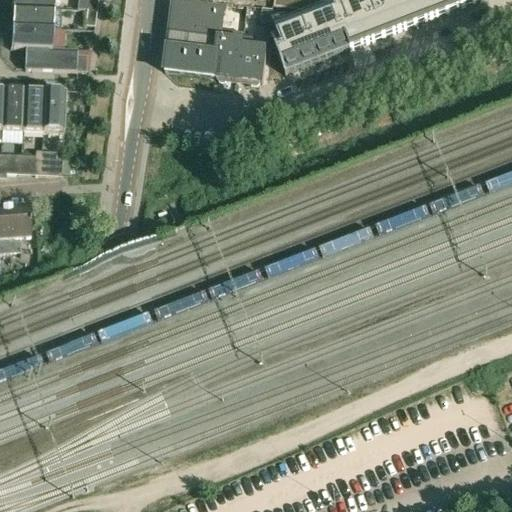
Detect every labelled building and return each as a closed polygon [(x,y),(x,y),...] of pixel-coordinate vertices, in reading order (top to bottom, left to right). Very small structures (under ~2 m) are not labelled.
[(11,0),(12,10),(52,11),(52,0),(11,0)] [(87,0),(86,13),(96,14),(98,0),(87,0)] [(277,37),(270,40),(285,78),(480,3),(479,0),(330,0),(326,1),(329,8),(295,20),(294,18),(294,16),(272,25),(277,37)] [(173,6),(164,75),(213,81),(218,43),(222,12),(173,6)] [(12,10),(11,30),(52,31),(52,11),(12,10)] [(271,27),(272,17),(272,12),(262,11),(260,26),(271,27)] [(84,29),(94,30),(96,14),(86,13),(84,29)] [(10,52),(24,52),(51,53),(51,52),(52,31),(11,30),(10,52)] [(218,43),(213,81),(216,81),(219,86),(226,87),(229,83),(237,84),(243,40),(235,39),(234,45),(218,43)] [(243,40),(237,84),(247,85),(249,89),(256,90),(260,87),(261,87),(265,53),(253,51),(254,42),(243,40)] [(86,59),(76,59),(76,53),(51,52),(51,53),(24,52),(24,73),(85,75),(86,59)] [(1,134),(22,135),(24,94),(3,94),(1,134)] [(22,135),(43,136),(45,95),(24,94),(22,135)] [(64,96),(45,95),(43,136),(63,136),(64,96)] [(46,166),(46,155),(34,155),(34,166),(46,166)] [(20,159),(6,158),(6,169),(0,169),(0,181),(5,182),(5,178),(19,178),(20,159)] [(46,179),(46,166),(34,166),(34,179),(46,179)] [(30,241),(28,214),(28,209),(5,211),(9,257),(19,256),(18,242),(30,241)] [(0,257),(9,257),(5,211),(0,211),(0,257)]
